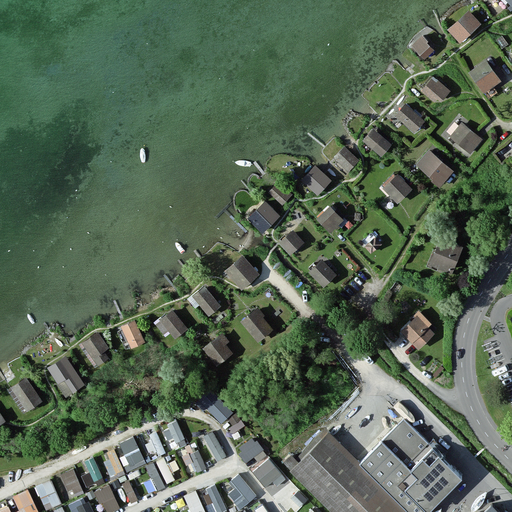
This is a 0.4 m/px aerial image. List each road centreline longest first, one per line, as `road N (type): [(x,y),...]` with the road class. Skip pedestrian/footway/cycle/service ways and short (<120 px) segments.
road 1 (residential): [(0,494),(176,410),(211,419),(238,460)]
road 2 (residential): [(511,248),(474,306),(461,364),(474,414),(511,462)]
road 3 (residential): [(129,511),(238,460)]
